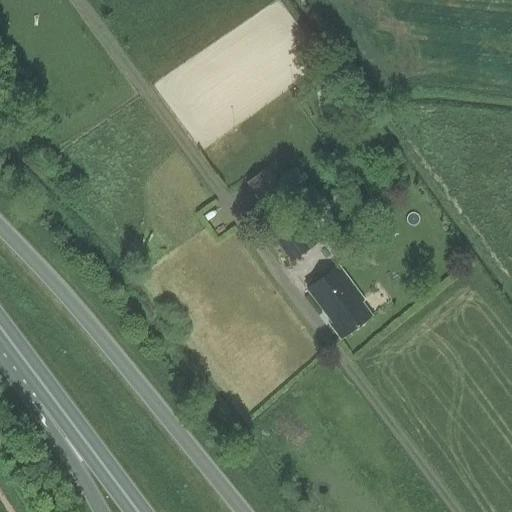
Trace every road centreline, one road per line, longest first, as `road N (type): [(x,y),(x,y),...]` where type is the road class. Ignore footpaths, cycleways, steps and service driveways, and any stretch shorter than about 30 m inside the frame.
road 1 (trunk): [(240,511),(0,230)]
road 2 (trunk): [(131,511),(49,403)]
road 3 (trunk): [(49,403),(102,511)]
